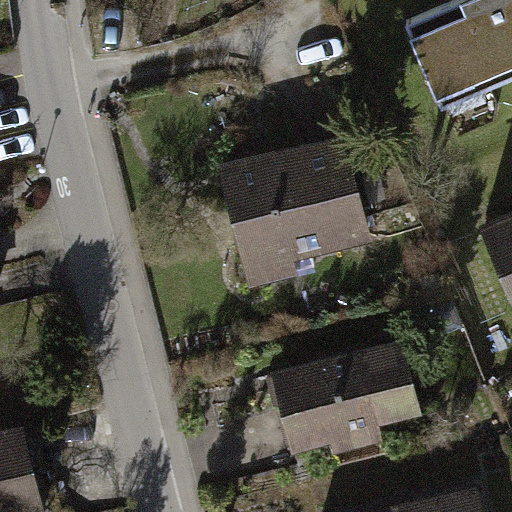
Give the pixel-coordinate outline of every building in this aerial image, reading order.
[(511,0),(445,0),(408,16),(445,103),(511,73),(511,0)] [(347,127),(219,159),(251,284),(299,271),(295,256),(375,236),(347,127)] [(511,201),(481,214),(511,286),(511,201)] [(405,332),(273,365),(297,458),(386,435),(382,420),(425,409),(405,332)] [(48,511),(27,423),(0,429),(0,511),(48,511)] [(491,511),(482,475),(396,497),(398,504),(399,511),(491,511)]
